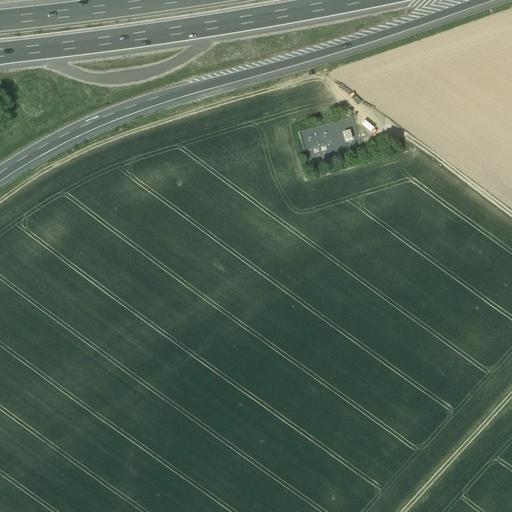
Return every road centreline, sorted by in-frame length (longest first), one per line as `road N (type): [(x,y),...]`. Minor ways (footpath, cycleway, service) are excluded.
road 1 (motorway): [(0,173),(116,111),(401,30),(477,0)]
road 2 (motorway): [(0,53),(354,0)]
road 3 (motorway): [(166,0),(0,20)]
road 4 (track): [(511,394),(404,511)]
road 5 (track): [(511,214),(397,130)]
